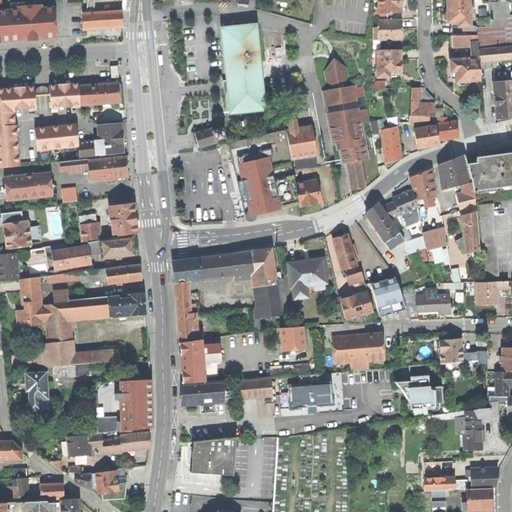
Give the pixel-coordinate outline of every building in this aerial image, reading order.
[(256,1),(252,0),(249,0),(248,7),(254,9),(256,1)] [(376,8),(376,12),(388,12),(402,12),(402,1),(401,0),(378,0),(379,8),(376,8)] [(446,0),(447,5),(447,12),(444,12),(442,15),(442,19),(445,21),(447,21),(447,23),(451,23),(451,27),(462,27),(470,27),(470,13),(472,13),(472,10),(470,10),(469,0),(446,0)] [(489,27),(477,28),(477,35),(478,46),(478,50),(503,48),(502,27),(506,27),(506,17),(502,17),(501,4),(488,4),(489,27)] [(44,37),(56,36),(54,7),(41,8),(41,5),(17,6),(17,10),(0,11),(0,41),(44,38),(44,37)] [(121,11),(91,12),(92,29),(122,27),(121,18),(121,11)] [(83,29),(92,29),(91,12),(82,12),(83,29)] [(379,40),(401,40),(401,29),(401,20),(388,20),(379,19),(379,27),(379,40)] [(230,113),(264,109),(262,90),(264,89),(262,76),(260,76),(255,25),(221,28),(226,71),(230,113)] [(476,26),(470,27),(462,27),(462,36),(477,35),(477,28),(476,26)] [(478,46),(477,35),(462,36),(452,36),(452,47),(470,46),(478,46)] [(478,50),(478,46),(470,46),(471,59),(450,60),(450,66),(451,79),(456,79),(456,83),(458,83),(461,86),(465,85),(469,81),(481,80),(480,69),(479,62),(478,50)] [(511,47),(503,48),(478,50),(479,62),(496,60),(511,58),(511,47)] [(377,50),(377,77),(390,77),(390,76),(396,76),(396,72),(401,72),(401,60),(401,50),(381,50),(377,50)] [(496,60),(479,62),(480,69),(496,68),(496,60)] [(333,86),(334,89),(344,87),(343,84),(348,76),(347,68),(339,62),(330,64),(325,72),(326,81),(333,86)] [(503,77),(504,83),(511,82),(511,71),(511,72),(511,77),(503,77)] [(372,82),(372,90),(385,90),(384,82),(372,82)] [(511,82),(504,83),(494,84),(497,118),(507,117),(511,116),(511,82)] [(80,105),(78,85),(78,83),(49,85),(50,107),(80,105)] [(118,83),(88,85),(89,104),(120,102),(119,92),(118,83)] [(80,105),(89,104),(88,85),(88,84),(78,85),(80,105)] [(360,160),(368,159),(365,138),(373,137),(373,135),(371,122),(365,87),(355,88),(355,85),(344,87),(334,89),(323,91),(332,144),(335,143),(337,151),(339,150),(341,160),(342,163),(347,163),(360,160)] [(14,110),(36,108),(34,86),(0,88),(0,167),(19,166),(16,125),(14,125),(13,112),(14,111),(14,110)] [(411,88),(411,106),(435,107),(435,104),(435,101),(420,101),(420,88),(411,88)] [(425,88),(420,88),(420,101),(435,101),(425,90),(425,88)] [(430,117),(434,117),(435,109),(435,107),(411,106),(410,116),(430,117)] [(442,109),(435,109),(434,117),(436,117),(442,117),(442,109)] [(429,124),(430,117),(410,116),(409,116),(409,124),(429,124)] [(288,120),(290,130),(298,128),(296,119),(288,120)] [(377,121),(371,122),(373,135),(379,134),(377,121)] [(449,139),(459,137),(457,122),(443,123),(437,124),(439,140),(449,139)] [(37,150),(78,145),(78,143),(76,124),(35,129),(37,150)] [(96,155),(122,152),(121,143),(122,143),(121,138),(121,133),(120,134),(119,124),(98,126),(100,141),(95,141),(96,155)] [(290,130),(285,131),(291,160),(317,155),(311,126),(298,128),(290,130)] [(195,133),(199,147),(217,142),(217,139),(225,137),(222,127),(214,130),(213,128),(195,133)] [(428,146),(438,145),(436,127),(415,130),(418,148),(428,146)] [(381,131),(382,139),(398,135),(398,128),(381,131)] [(285,130),(271,132),(285,209),(291,208),(299,206),(295,185),(291,160),(285,131),(285,130)] [(243,217),(285,209),(271,132),(229,140),(238,194),(243,217)] [(393,161),(401,159),(398,135),(382,139),(385,163),(393,161)] [(96,156),(96,155),(95,141),(78,143),(78,145),(80,158),(96,156)] [(335,161),(341,160),(339,150),(337,151),(335,143),(332,144),(335,161)] [(473,190),(511,185),(511,154),(479,159),(476,159),(476,163),(467,164),(471,181),(473,190)] [(464,183),(471,181),(467,164),(464,155),(449,162),(439,166),(442,188),(464,183)] [(89,180),(127,176),(126,165),(125,156),(87,160),(89,180)] [(84,168),(83,159),(60,161),(60,170),(84,168)] [(365,187),(360,160),(347,163),(351,189),(357,188),(365,187)] [(421,174),(409,178),(416,199),(423,198),(432,197),(435,196),(431,169),(421,174)] [(5,193),(5,196),(14,196),(44,193),(52,192),(52,189),(55,186),(51,183),(50,172),(33,174),(33,173),(25,174),(25,175),(4,177),(5,188),(2,191),(5,193)] [(310,182),(295,185),(299,206),(320,202),(317,190),(317,186),(316,181),(315,181),(310,182)] [(475,198),(473,190),(471,181),(464,183),(462,192),(456,194),(458,203),(475,198)] [(64,192),(65,202),(77,200),(76,190),(64,192)] [(393,198),(394,202),(400,215),(419,207),(411,190),(393,198)] [(433,203),(432,197),(423,198),(424,204),(427,207),(430,206),(433,203)] [(477,206),(475,198),(458,203),(458,206),(454,207),(454,206),(448,208),(449,213),(477,206)] [(394,202),(381,207),(390,219),(400,215),(394,202)] [(373,208),(366,214),(385,242),(399,232),(398,231),(390,219),(381,207),(379,203),(373,208)] [(118,236),(136,234),(134,219),(133,206),(130,204),(109,206),(112,234),(118,233),(118,236)] [(420,221),(419,207),(400,215),(405,227),(420,221)] [(482,281),(495,280),(490,207),(476,208),(477,212),(480,251),(482,281)] [(466,252),(480,251),(477,212),(461,216),(463,227),(466,252)] [(80,216),(81,224),(95,223),(94,214),(80,216)] [(7,248),(31,245),(27,221),(17,222),(9,223),(3,224),(5,236),(7,248)] [(81,224),(82,241),(84,241),(87,241),(100,239),(98,222),(95,223),(81,224)] [(405,228),(398,231),(399,232),(404,239),(405,241),(410,239),(405,228)] [(444,228),(423,234),(423,235),(426,248),(427,250),(447,244),(444,228)] [(404,239),(399,232),(385,242),(388,246),(392,247),(404,239)] [(42,248),(47,247),(49,247),(48,236),(48,233),(40,234),(41,242),(42,248)] [(339,236),(333,238),(341,270),(356,265),(347,234),(339,236)] [(426,248),(423,235),(406,243),(414,253),(426,248)] [(133,245),(132,236),(98,241),(100,254),(101,260),(135,255),(133,245)] [(89,255),(100,254),(98,241),(87,242),(88,246),(89,255)] [(90,264),(89,255),(88,246),(85,246),(80,247),(66,249),(51,251),(52,257),(53,265),(54,270),(71,267),(90,264)] [(260,250),(251,252),(254,273),(257,287),(276,284),(275,280),(271,249),(260,250)] [(386,264),(389,269),(400,261),(393,250),(381,257),(386,264)] [(251,252),(218,255),(221,278),(254,273),(251,252)] [(16,253),(0,254),(0,280),(18,279),(18,277),(16,253)] [(172,261),(175,284),(188,282),(221,278),(218,255),(172,261)] [(288,264),(291,287),(293,287),(305,285),(325,282),(322,259),(304,262),(288,264)] [(392,273),(389,269),(386,264),(379,268),(385,277),(386,276),(389,274),(392,273)] [(107,284),(142,280),(141,273),(140,265),(106,269),(107,279),(107,284)] [(101,280),(99,269),(80,271),(81,278),(81,280),(83,282),(101,280)] [(366,270),(361,271),(364,279),(365,284),(370,283),(366,270)] [(51,282),(81,278),(80,271),(71,272),(50,275),(51,282)] [(361,271),(356,273),(358,281),(364,279),(361,271)] [(346,276),(349,284),(358,281),(356,273),(346,276)] [(26,278),(20,278),(22,311),(16,312),(18,326),(28,324),(28,322),(46,319),(48,343),(44,343),(45,366),(53,366),(73,364),(72,354),(68,315),(67,300),(66,293),(53,294),(51,282),(49,282),(40,283),(40,276),(26,278)] [(509,281),(496,282),(497,296),(508,296),(509,281)] [(179,340),(193,338),(190,309),(188,282),(175,284),(175,288),(177,318),(179,340)] [(326,288),(325,282),(305,285),(305,291),(326,288)] [(496,282),(476,282),(477,305),(487,304),(497,304),(497,296),(496,282)] [(276,288),(276,284),(257,287),(260,307),(261,318),(280,315),(276,288)] [(305,291),(305,285),(293,287),(294,298),(306,296),(305,291)] [(287,314),(283,287),(276,288),(280,315),(287,314)] [(427,289),(427,298),(450,296),(449,293),(436,294),(436,288),(427,289)] [(368,292),(342,300),(347,319),(374,311),(368,292)] [(143,303),(142,293),(106,296),(108,311),(109,317),(144,314),(143,303)] [(106,296),(67,300),(68,315),(108,311),(106,296)] [(427,298),(416,298),(417,312),(433,311),(443,310),(450,310),(450,296),(427,298)] [(254,319),(261,318),(260,307),(253,308),(254,319)] [(195,308),(190,309),(193,338),(202,337),(202,328),(197,328),(195,308)] [(303,326),(281,328),(282,350),(305,349),(303,326)] [(349,335),(332,337),(334,361),(341,360),(341,363),(350,362),(351,370),(369,369),(368,360),(384,359),(383,341),(382,333),(366,334),(366,339),(349,340),(349,335)] [(439,341),(441,363),(462,361),(461,345),(460,339),(449,340),(439,341)] [(182,383),(205,381),(204,376),(203,362),(202,345),(202,340),(179,342),(180,361),(182,383)] [(31,367),(45,366),(44,343),(30,344),(30,356),(31,366),(31,367)] [(220,344),(202,345),(203,362),(216,361),(221,360),(220,344)] [(99,349),(99,352),(99,363),(120,362),(119,351),(117,351),(117,348),(99,349)] [(511,348),(511,349),(503,349),(503,356),(500,356),(500,363),(503,363),(503,371),(508,371),(511,371),(511,348)] [(99,352),(72,354),(73,364),(74,364),(89,364),(99,363),(99,352)] [(486,352),(470,353),(471,361),(486,360),(486,352)] [(14,368),(31,366),(30,356),(14,357),(14,368)] [(216,361),(203,362),(204,376),(217,375),(216,361)] [(53,376),(75,375),(74,364),(73,364),(53,366),(53,376)] [(90,374),(89,364),(74,364),(75,375),(90,374)] [(308,364),(289,366),(290,375),(309,373),(308,364)] [(427,364),(409,366),(410,380),(404,381),(404,384),(404,389),(407,388),(408,393),(403,393),(408,400),(411,409),(435,407),(435,403),(443,403),(441,386),(429,387),(427,364)] [(269,367),(270,376),(290,375),(289,366),(269,367)] [(46,371),(24,373),(25,381),(25,391),(28,391),(29,400),(30,400),(39,399),(47,399),(46,371)] [(344,396),(342,371),(328,373),(329,382),(289,386),(291,407),(335,403),(334,397),(344,396)] [(509,395),(508,386),(508,371),(503,371),(496,371),(497,387),(498,395),(509,395)] [(240,381),(241,398),(271,395),(270,378),(240,381)] [(119,381),(119,392),(151,391),(150,379),(119,381)] [(222,381),(182,384),(181,395),(181,405),(199,403),(214,402),(224,401),(222,381)] [(490,395),(498,395),(497,387),(490,387),(490,395)] [(127,430),(151,427),(151,406),(151,391),(119,392),(119,393),(119,399),(120,417),(120,430),(127,430)] [(508,396),(488,396),(489,408),(490,417),(499,416),(498,403),(507,403),(508,397),(508,396)] [(215,412),(214,402),(199,403),(200,413),(215,412)] [(480,418),(490,417),(489,408),(465,410),(466,416),(466,417),(480,417),(480,418)] [(481,435),(480,418),(480,417),(466,417),(466,429),(463,430),(464,449),(482,448),(481,435)] [(105,432),(117,431),(117,418),(104,419),(105,432)] [(101,432),(105,432),(104,419),(96,420),(96,433),(101,432)] [(95,433),(96,433),(96,420),(90,421),(90,429),(83,430),(83,434),(89,434),(95,433)] [(128,435),(119,436),(119,438),(121,451),(150,448),(149,440),(148,433),(128,435)] [(69,456),(91,454),(90,447),(89,434),(83,434),(67,436),(68,446),(69,456)] [(103,453),(121,451),(119,438),(102,440),(102,447),(103,453)] [(192,474),(234,474),(234,440),(192,439),(192,456),(192,474)] [(11,442),(0,442),(0,459),(20,459),(20,451),(16,447),(11,442)] [(498,467),(472,469),(473,488),(490,487),(495,487),(497,477),(498,467)] [(13,478),(26,477),(26,468),(13,469),(13,478)] [(97,486),(98,493),(102,493),(118,491),(117,484),(116,477),(115,471),(110,472),(102,473),(96,474),(96,475),(97,486)] [(70,478),(75,481),(75,475),(66,472),(70,478)] [(91,475),(91,473),(75,475),(75,481),(83,486),(92,490),(92,487),(91,475)] [(446,489),(455,489),(454,477),(425,478),(425,490),(432,490),(446,489)] [(14,496),(28,495),(26,479),(13,480),(14,496)] [(461,488),(467,488),(470,488),(470,485),(467,485),(467,481),(465,480),(461,480),(461,488)] [(41,499),(64,498),(63,491),(63,483),(40,484),(41,499)] [(125,483),(117,484),(118,491),(102,493),(102,500),(125,499),(125,483)] [(491,497),(490,487),(473,488),(470,488),(467,488),(467,503),(468,510),(491,509),(491,497)] [(79,511),(78,498),(60,499),(60,502),(60,511),(79,511)] [(21,501),(21,511),(46,511),(54,511),(54,502),(46,503),(46,500),(21,501)] [(446,511),(447,500),(433,501),(432,511),(446,511)] [(0,511),(8,511),(8,502),(0,502),(0,511)]
